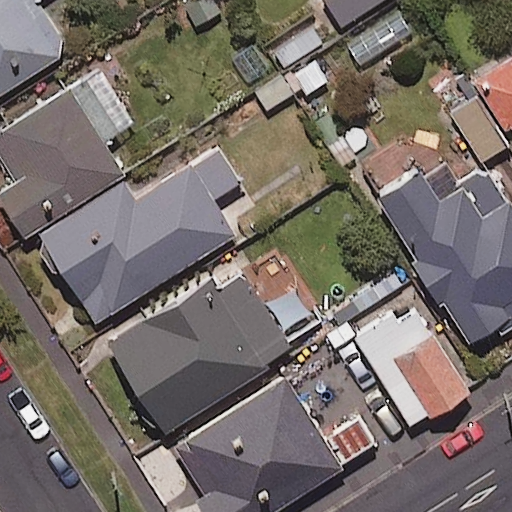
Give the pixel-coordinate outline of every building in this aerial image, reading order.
[(0,0),(0,96),(74,51),(43,0),(0,0)] [(386,0),(331,0),(347,24),(386,0)] [(511,64),(488,80),(511,117),(511,64)] [(34,237),(130,175),(108,140),(138,121),(105,69),(0,136),(0,142),(24,180),(5,192),(34,237)] [(511,143),(511,142),(481,95),(453,113),(485,161),(511,143)] [(245,180),(224,146),(140,198),(130,182),(48,233),(102,320),(241,234),(218,197),(245,180)] [(511,323),(511,196),(493,168),(446,199),(427,169),(380,200),(477,347),(511,323)] [(226,284),(221,276),(116,341),(172,430),(299,351),(248,270),(226,284)] [(474,391),(416,296),(359,330),(417,426),(474,391)] [(363,415),(330,436),(292,376),(177,448),(216,511),(276,511),(382,446),(363,415)]
